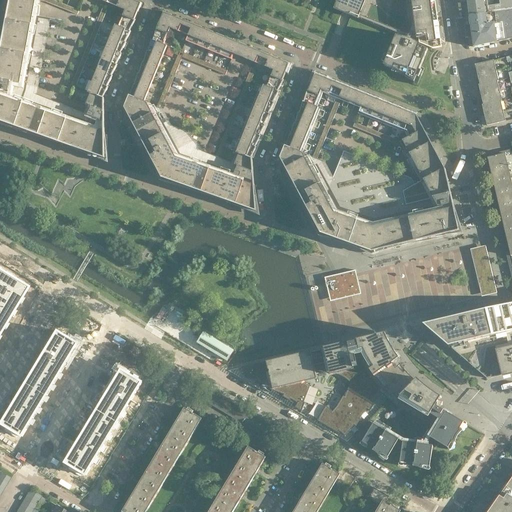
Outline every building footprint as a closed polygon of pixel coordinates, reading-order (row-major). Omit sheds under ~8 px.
[(9,0),(0,56),(0,124),(58,143),(59,143),(72,147),(72,148),(108,163),(105,133),(104,113),(91,107),(88,115),(84,114),(80,125),(18,103),(36,3),(39,4),(39,0),(9,0)] [(133,0),(108,0),(107,3),(125,10),(141,3),(133,0)] [(430,47),(432,49),(443,52),(446,45),(446,44),(439,0),(335,0),(332,8),(334,9),(342,12),(333,33),(338,35),(343,37),(351,16),(400,36),(399,37),(396,36),(391,49),(387,47),(381,63),(384,65),(384,66),(393,69),(392,73),(405,77),(413,82),(413,83),(418,85),(425,68),(421,67),(428,50),(426,49),(427,47),(430,47)] [(511,0),(466,0),(469,15),(486,13),(511,9),(511,0)] [(37,16),(39,4),(36,3),(18,103),(80,125),(84,114),(88,115),(91,107),(87,106),(84,113),(80,112),(37,94),(50,18),(43,17),(37,16)] [(125,10),(119,26),(130,31),(135,20),(135,19),(137,12),(138,12),(141,3),(125,10)] [(79,11),(69,7),(68,11),(77,15),(79,11)] [(511,9),(486,13),(469,15),(470,24),(473,47),(511,38),(511,9)] [(156,28),(153,40),(164,45),(170,29),(164,12),(163,12),(160,21),(157,29),(156,28)] [(193,24),(176,17),(164,12),(170,29),(188,36),(193,24)] [(193,24),(188,36),(186,41),(197,46),(204,29),(193,24)] [(111,36),(125,42),(131,31),(130,31),(119,26),(115,25),(111,36)] [(204,29),(197,46),(209,50),(216,33),(204,29)] [(227,38),(216,33),(209,50),(220,55),(227,38)] [(111,36),(106,47),(121,53),(126,43),(125,42),(111,36)] [(227,38),(220,55),(232,60),(234,54),(238,43),(227,38)] [(148,51),(163,57),(167,46),(164,45),(153,40),(152,40),(148,51)] [(260,51),(248,47),(243,45),(238,43),(234,54),(239,56),(255,63),(260,51)] [(106,47),(102,58),(116,64),(122,54),(121,53),(106,47)] [(144,62),(158,68),(163,57),(148,51),(147,51),(144,62)] [(260,51),(255,63),(273,70),(290,64),(260,51)] [(116,64),(102,58),(97,70),(112,75),(117,65),(116,64)] [(476,66),(478,75),(496,71),(494,61),(476,66)] [(153,79),(158,68),(144,62),(142,62),(139,74),(153,79)] [(171,72),(175,73),(179,64),(175,62),(171,72)] [(284,80),(283,80),(290,64),(273,70),(267,87),(278,91),(284,80)] [(218,67),(216,71),(225,75),(227,71),(218,67)] [(112,75),(97,70),(93,80),(107,86),(113,76),(112,75)] [(496,71),(478,75),(480,85),(498,81),(499,81),(496,71)] [(149,91),(153,79),(139,74),(138,73),(135,85),(149,91)] [(315,106),(320,95),(322,90),(315,74),(311,83),(308,90),(307,90),(304,102),(315,106)] [(344,86),(315,74),(322,90),(340,97),(344,86)] [(93,80),(88,93),(91,94),(104,99),(104,98),(103,98),(108,87),(107,87),(107,86),(93,80)] [(498,81),(480,85),(479,86),(481,94),(500,90),(498,81)] [(144,102),(149,91),(135,85),(133,84),(130,96),(144,102)] [(273,102),(279,92),(278,91),(267,87),(264,85),(259,96),(273,102)] [(344,86),(340,97),(356,104),(361,106),(366,95),(361,93),(344,86)] [(75,89),(70,88),(67,97),(71,99),(75,89)] [(500,90),(481,94),(484,105),(501,101),(502,101),(500,90)] [(91,107),(104,113),(104,99),(91,94),(86,105),(87,106),(91,107)] [(144,102),(130,96),(129,95),(124,108),(151,157),(150,157),(160,181),(208,195),(221,199),(221,200),(260,216),(255,185),(254,185),(253,172),(235,164),(219,158),(215,156),(210,170),(176,158),(146,102),(144,102)] [(361,106),(359,112),(371,117),(378,99),(366,95),(361,106)] [(259,96),(255,108),(269,113),(274,103),(273,102),(259,96)] [(389,104),(378,99),(371,117),(382,121),(389,104)] [(303,101),(299,113),(314,119),(318,108),(304,102),(303,101)] [(501,101),(484,105),(482,105),(485,116),(503,112),(501,101)] [(215,156),(205,152),(201,148),(188,132),(171,125),(162,109),(161,109),(157,107),(156,107),(146,102),(176,158),(210,170),(215,156)] [(400,109),(389,104),(382,121),(393,126),(400,109)] [(269,113),(255,108),(250,119),(264,125),(270,114),(269,113)] [(400,109),(393,126),(404,130),(411,113),(409,113),(409,112),(400,109)] [(298,112),(295,124),(309,130),(314,119),(299,113),(298,112)] [(503,112),(485,116),(487,126),(506,121),(503,112)] [(416,116),(411,113),(404,130),(406,131),(409,137),(424,129),(416,116)] [(250,119),(245,130),(260,136),(265,125),(264,125),(250,119)] [(121,146),(122,169),(143,177),(150,173),(122,122),(119,123),(120,140),(124,140),(125,146),(121,146)] [(364,127),(355,123),(353,127),(362,131),(364,127)] [(294,124),(290,135),(305,141),(309,130),(294,124)] [(306,207),(319,237),(348,244),(373,252),(401,245),(415,242),(463,234),(455,208),(454,208),(445,169),(424,129),(409,137),(402,141),(424,180),(420,182),(344,151),(327,191),(324,193),(302,153),(300,152),(286,146),(285,146),(280,158),(306,207)] [(260,136),(245,130),(241,141),(255,147),(261,136),(260,136)] [(300,152),(305,141),(290,135),(289,135),(286,146),(300,152)] [(24,152),(2,140),(2,141),(24,152),(147,196),(148,192),(148,191),(147,195),(83,172),(24,152)] [(255,147),(241,141),(236,152),(251,158),(256,147),(255,147)] [(252,158),(251,158),(236,152),(236,153),(239,154),(235,164),(253,172),(252,158)] [(511,152),(488,158),(510,250),(511,260),(511,152)] [(273,196),(275,223),(298,231),(305,227),(277,174),(271,177),(272,186),(277,186),(278,195),(273,196)] [(34,190),(39,191),(43,189),(51,196),(58,181),(65,186),(68,180),(72,180),(77,176),(76,175),(73,178),(66,178),(64,183),(58,179),(51,193),(43,187),(37,190),(34,190)] [(35,193),(31,192),(31,193),(47,199),(55,208),(64,193),(70,198),(75,187),(86,179),(85,178),(81,181),(74,186),(69,196),(64,190),(55,206),(47,197),(35,193)] [(153,194),(153,193),(152,193),(151,197),(249,231),(324,257),(316,241),(315,241),(276,228),(276,229),(315,242),(322,256),(153,196),(153,194)] [(28,202),(27,202),(27,203),(107,251),(107,250),(115,238),(142,254),(143,253),(114,237),(107,249),(28,202)] [(343,269),(307,277),(323,341),(328,340),(329,345),(330,346),(338,344),(338,343),(336,338),(391,325),(395,342),(409,354),(415,348),(422,340),(412,332),(410,320),(461,308),(463,315),(474,313),(472,305),(497,299),(495,291),(487,259),(481,235),(417,251),(415,242),(401,245),(403,254),(375,261),(373,252),(348,244),(342,263),(343,269)] [(0,332),(27,288),(0,272),(0,332)] [(463,315),(423,324),(449,346),(486,378),(501,375),(502,377),(511,374),(511,303),(474,313),(463,315)] [(9,412),(2,425),(22,437),(78,344),(58,332),(50,345),(51,345),(47,352),(46,351),(23,390),(25,392),(12,414),(9,412)] [(305,351),(240,368),(242,376),(349,440),(391,399),(395,398),(426,417),(438,398),(434,396),(422,386),(416,380),(408,372),(406,370),(404,367),(400,362),(394,353),(389,346),(384,337),(383,332),(338,343),(329,345),(305,351)] [(73,451),(65,464),(86,476),(128,406),(127,405),(130,401),(131,401),(142,383),(121,370),(86,429),(89,430),(76,452),(73,451)] [(464,422),(438,407),(432,416),(440,420),(430,438),(448,448),(452,442),(454,442),(456,439),(457,436),(459,433),(461,431),(460,429),(464,422)] [(170,431),(128,501),(145,511),(149,511),(156,501),(154,499),(167,477),(169,479),(204,421),(184,408),(173,427),(174,427),(171,431),(170,431)] [(373,424),(362,442),(369,446),(368,448),(369,448),(380,455),(381,453),(388,457),(399,439),(373,424)] [(403,442),(400,463),(407,464),(408,466),(409,466),(412,465),(415,466),(418,466),(421,468),(422,466),(430,467),(433,446),(403,442)] [(248,447),(208,511),(236,511),(256,479),(256,478),(260,471),(261,472),(268,459),(248,447)] [(322,465),(293,511),(315,511),(328,491),(361,511),(400,511),(382,501),(381,503),(374,498),(375,497),(322,465)] [(11,478),(2,473),(2,474),(0,476),(0,479),(7,484),(11,478)] [(511,511),(511,477),(507,485),(508,486),(501,496),(500,495),(498,497),(499,498),(493,508),(492,507),(490,509),(491,510),(489,511),(511,511)] [(31,490),(27,496),(38,503),(41,497),(42,496),(31,490)] [(27,496),(23,502),(34,509),(35,508),(38,503),(27,496)] [(23,502),(19,509),(24,511),(32,511),(34,509),(23,502)]
